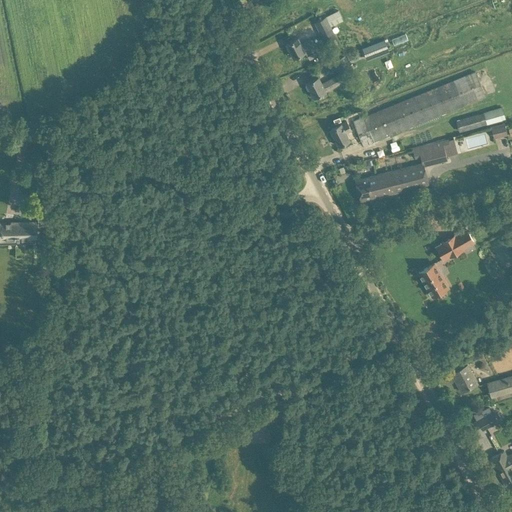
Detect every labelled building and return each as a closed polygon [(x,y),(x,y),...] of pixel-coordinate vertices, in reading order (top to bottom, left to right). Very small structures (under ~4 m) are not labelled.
[(315,21),(314,22),(324,42),(337,36),(326,16),(315,21)] [(396,44),(408,40),(406,33),(393,38),(396,44)] [(295,39),(286,44),(293,58),(302,53),(305,52),(309,59),(318,54),(310,39),(302,44),(298,37),(295,39)] [(389,51),(384,39),(362,48),(366,60),(389,51)] [(318,77),(315,78),(306,83),(314,97),(326,91),(343,81),(340,76),(351,70),(343,56),(332,62),(339,74),(322,83),(318,77)] [(478,99),(485,96),(476,71),(468,74),(354,121),(364,145),(478,99)] [(506,119),(502,106),(483,112),(483,113),(487,124),(506,119)] [(487,124),(483,113),(457,120),(460,131),(487,124)] [(339,145),(348,141),(350,140),(346,132),(351,130),(347,122),(342,125),(341,123),(330,129),(339,145)] [(505,122),(491,126),(494,138),(508,134),(505,122)] [(454,138),(419,147),(422,156),(423,162),(423,163),(447,157),(446,156),(444,145),(455,143),(454,138)] [(424,165),(423,163),(423,162),(422,162),(376,175),(379,187),(370,189),(372,198),(429,183),(426,174),(424,165)] [(361,201),(372,198),(370,189),(379,187),(376,175),(365,177),(356,180),(361,201)] [(0,223),(0,242),(36,241),(35,222),(0,223)] [(437,246),(443,258),(449,255),(450,256),(462,249),(461,248),(473,241),(467,229),(455,236),(454,235),(442,242),(443,243),(437,246)] [(433,263),(418,271),(419,272),(432,296),(447,287),(433,263)] [(462,391),(470,387),(477,383),(467,364),(452,373),(462,391)] [(511,375),(488,382),(492,396),(494,395),(495,400),(511,395),(511,375)] [(480,419),(474,422),(479,432),(485,429),(495,423),(499,421),(495,414),(493,411),(480,419)] [(511,452),(507,455),(505,452),(504,450),(500,453),(491,457),(504,482),(511,478),(511,452)]
